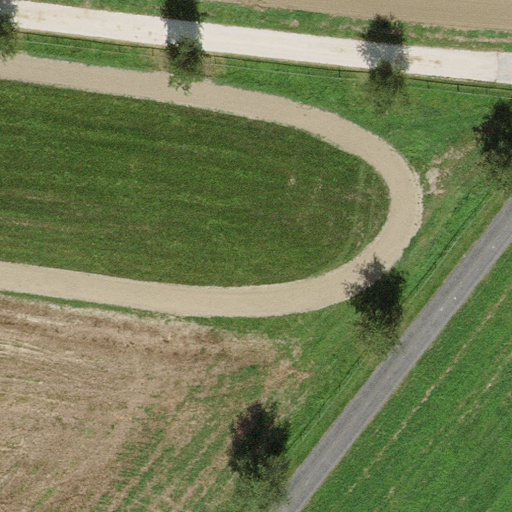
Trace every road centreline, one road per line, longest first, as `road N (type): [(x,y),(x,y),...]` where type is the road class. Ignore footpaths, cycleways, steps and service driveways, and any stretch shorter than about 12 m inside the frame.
road 1 (unknown): [(259,309),(336,300),(384,273),(412,227),(402,182),(353,132),(298,108),(0,70)]
road 2 (track): [(511,69),(0,14)]
road 3 (unclassified): [(285,511),(511,205)]
road 4 (unknown): [(0,276),(259,309)]
